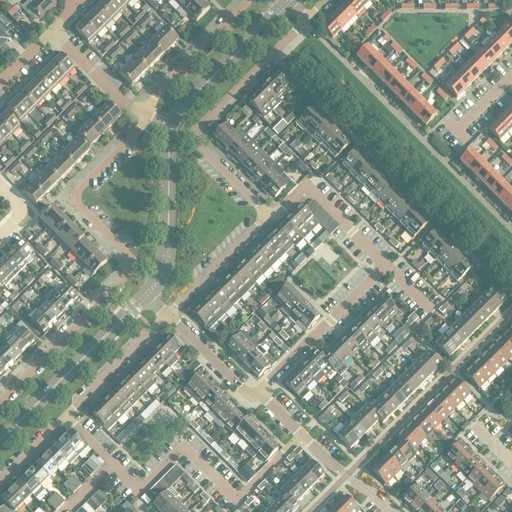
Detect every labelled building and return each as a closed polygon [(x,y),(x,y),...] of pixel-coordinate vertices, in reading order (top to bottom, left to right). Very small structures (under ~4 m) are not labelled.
[(29,0),(23,7),(21,9),(25,13),(34,21),(36,22),(38,21),(40,19),(41,20),(56,5),(50,0),(38,0),(35,3),(32,0),(29,0)] [(112,21),(120,13),(106,0),(105,0),(98,7),(112,21)] [(106,0),(120,13),(128,5),(122,0),(106,0)] [(180,8),(187,0),(172,0),(180,8)] [(188,16),(201,2),(198,0),(187,0),(180,8),(188,16)] [(355,18),(363,10),(352,0),(350,0),(344,6),(355,18)] [(352,0),(363,10),(370,2),(367,0),(352,0)] [(201,2),(188,16),(195,24),(209,10),(201,2)] [(14,6),(7,13),(12,18),(13,17),(16,13),(19,11),(14,6)] [(347,25),(355,18),(344,6),(336,14),(347,25)] [(104,29),(112,21),(98,7),(91,15),(104,29)] [(137,16),(141,20),(145,15),(141,11),(137,16)] [(340,33),(347,25),(336,14),(329,22),(340,33)] [(96,37),(104,29),(91,15),(83,23),(96,37)] [(9,25),(1,16),(0,17),(0,23),(5,29),(9,25)] [(137,24),(141,20),(137,16),(132,20),(137,24)] [(143,22),(147,26),(151,22),(147,17),(143,22)] [(142,30),(147,26),(143,22),(138,26),(142,30)] [(332,40),(340,33),(329,22),(321,29),(332,40)] [(89,44),(96,37),(83,23),(75,31),(89,44)] [(121,31),(125,35),(130,31),(125,26),(121,31)] [(157,35),(170,48),(178,41),(164,27),(157,35)] [(500,34),(510,45),(511,43),(511,31),(507,27),(500,34)] [(121,39),(125,35),(121,31),(117,35),(121,39)] [(127,37),(132,41),(136,37),(132,33),(127,37)] [(503,53),(510,45),(500,34),(492,42),(503,53)] [(162,56),(170,48),(157,35),(149,43),(162,56)] [(127,46),(132,41),(127,37),(123,41),(127,46)] [(383,48),(387,43),(390,41),(386,37),(383,39),(382,39),(378,42),(383,48)] [(106,46),(110,50),(115,46),(110,41),(106,46)] [(495,61),(503,53),(492,42),(484,50),(495,61)] [(155,64),(162,56),(149,43),(141,51),(155,64)] [(390,55),(394,51),(397,48),(393,44),(391,47),(387,43),(383,48),(390,55)] [(106,55),(110,50),(106,46),(102,50),(106,55)] [(364,66),(375,55),(367,47),(356,58),(364,66)] [(112,52),(117,57),(121,52),(117,48),(112,52)] [(487,68),(495,61),(484,50),(476,58),(487,68)] [(147,72),(155,64),(141,51),(133,58),(147,72)] [(112,61),(117,57),(112,52),(108,57),(112,61)] [(371,74),(383,63),(375,55),(364,66),(371,74)] [(53,64),(67,77),(74,69),(61,56),(53,64)] [(139,80),(147,72),(133,58),(126,66),(139,80)] [(479,76),(487,68),(476,58),(469,65),(479,76)] [(379,81),(390,70),(383,63),(371,74),(379,81)] [(59,85),(67,77),(53,64),(45,71),(59,85)] [(472,84),(479,76),(469,65),(461,73),(472,84)] [(131,87),(139,80),(126,66),(118,74),(131,87)] [(269,76),(288,94),(289,92),(291,92),(294,90),(294,88),(295,86),(294,85),(293,83),(292,83),(289,79),(290,78),(286,74),(285,75),(280,70),(274,76),(272,73),(269,76)] [(387,89),(398,78),(390,70),(379,81),(387,89)] [(51,93),(59,85),(45,71),(38,79),(51,93)] [(464,92),(472,84),(461,73),(453,81),(464,92)] [(287,94),(288,94),(269,76),(267,78),(269,81),(264,86),(277,99),(283,92),(285,94),(286,93),(287,94)] [(395,97),(406,86),(398,78),(387,89),(395,97)] [(43,100),(51,93),(38,79),(30,87),(43,100)] [(456,99),(464,92),(453,81),(445,89),(456,99)] [(257,88),(253,91),(272,110),(273,110),(281,102),(277,99),(264,86),(259,91),(257,88)] [(402,105),(413,94),(406,86),(395,97),(402,105)] [(36,108),(43,100),(30,87),(22,94),(36,108)] [(270,112),(272,110),(253,91),(251,93),(254,96),(248,102),(261,115),(263,116),(264,118),(266,116),(268,116),(270,113),(270,112)] [(28,116),(36,108),(22,94),(14,102),(28,116)] [(410,113),(421,101),(413,94),(402,105),(410,113)] [(418,120),(429,109),(421,101),(410,113),(418,120)] [(20,123),(28,116),(14,102),(7,110),(20,123)] [(299,107),(303,110),(308,105),(304,102),(299,107)] [(100,111),(113,125),(121,117),(107,103),(100,111)] [(70,111),(74,115),(78,111),(74,107),(70,111)] [(246,107),(241,112),(247,117),(251,113),(246,107)] [(299,119),(295,124),(303,133),(304,133),(305,132),(308,129),(308,128),(320,116),(313,108),(301,121),(299,119)] [(292,114),(296,118),(301,113),(297,109),(292,114)] [(429,109),(418,120),(425,128),(437,117),(429,109)] [(69,120),(74,115),(70,111),(65,116),(69,120)] [(105,132),(113,125),(100,111),(92,119),(105,132)] [(0,120),(0,123),(12,135),(20,128),(6,114),(0,120)] [(291,114),(283,122),(287,126),(295,118),(291,114)] [(308,129),(305,132),(312,139),(315,136),(328,123),(320,116),(308,128),(308,129)] [(507,135),(511,130),(511,124),(504,116),(496,124),(507,135)] [(255,117),(251,121),(256,125),(259,122),(255,117)] [(98,140),(105,132),(92,119),(84,127),(98,140)] [(287,127),(287,126),(283,122),(282,121),(272,131),(277,136),(287,127)] [(0,138),(4,143),(12,135),(0,123),(0,138)] [(315,136),(312,139),(319,146),(321,145),(322,143),(335,130),(328,123),(315,136)] [(218,132),(213,137),(218,142),(216,145),(218,147),(235,130),(235,129),(233,131),(226,124),(222,128),(221,127),(217,131),(218,132)] [(500,143),(507,135),(496,124),(488,131),(500,143)] [(90,148),(98,140),(84,127),(76,134),(90,148)] [(235,130),(218,147),(221,150),(223,147),(228,152),(245,135),(238,128),(236,130),(235,130)] [(322,143),(321,145),(328,152),(330,150),(330,151),(342,138),(335,130),(322,143)] [(44,137),(48,141),(52,137),(48,133),(44,137)] [(245,135),(228,152),(234,157),(231,160),(233,163),(253,143),(245,135)] [(43,146),(48,141),(44,137),(39,142),(43,146)] [(342,138),(330,151),(337,158),(350,145),(342,138)] [(68,147),(82,160),(90,152),(76,139),(68,147)] [(253,143),(233,163),(236,165),(239,163),(244,168),(257,155),(261,151),(253,143)] [(74,168),(82,160),(68,147),(61,154),(74,168)] [(29,152),(32,156),(37,152),(33,148),(29,152)] [(257,155),(244,168),(249,173),(246,176),(249,178),(266,161),(269,159),(261,151),(257,155)] [(349,173),(363,159),(356,151),(343,164),(342,166),(349,173)] [(467,170),(478,159),(470,151),(459,162),(467,170)] [(28,161),(32,156),(29,152),(24,157),(28,161)] [(66,175),(74,168),(61,154),(53,162),(66,175)] [(266,161),(249,178),(252,181),(254,178),(259,183),(272,171),(276,166),(269,159),(266,161)] [(357,179),(370,166),(363,159),(349,173),(351,172),(357,179)] [(475,178),(486,167),(478,159),(467,170),(475,178)] [(59,183),(66,175),(53,162),(45,170),(59,183)] [(272,171),(259,183),(264,188),(262,191),(264,194),(282,177),(284,174),(276,166),(272,171)] [(363,188),(377,173),(370,166),(357,179),(358,179),(356,180),(363,187),(363,188)] [(482,186),(494,175),(486,167),(475,178),(482,186)] [(51,191),(59,183),(45,170),(37,177),(51,191)] [(372,193),(385,181),(377,173),(363,188),(370,195),(372,193)] [(282,177),(264,194),(267,196),(270,194),(275,199),(280,194),(282,192),(287,197),(297,187),(284,174),(282,177)] [(490,193),(501,182),(494,175),(482,186),(490,193)] [(43,199),(51,191),(37,177),(30,185),(43,199)] [(336,179),(331,185),(334,188),(337,184),(337,185),(340,182),(336,179)] [(379,201),(392,188),(385,181),(372,193),(379,201)] [(498,201),(509,190),(501,182),(490,193),(498,201)] [(35,206),(43,199),(30,185),(22,193),(35,206)] [(387,208),(399,195),(392,188),(379,201),(387,208)] [(505,209),(511,202),(511,192),(509,190),(498,201),(505,209)] [(394,215),(407,202),(399,195),(387,208),(394,215)] [(313,202),(304,210),(308,215),(317,206),(313,202)] [(401,222),(414,210),(407,202),(394,215),(401,222)] [(317,206),(308,215),(313,219),(322,210),(317,206)] [(290,212),(308,229),(311,233),(319,226),(317,223),(313,220),(313,219),(308,215),(304,210),(301,207),(295,213),(292,210),(290,212)] [(46,230),(60,217),(52,209),(39,223),(46,230)] [(313,219),(313,220),(317,223),(326,215),(322,210),(313,219)] [(408,230),(421,217),(414,210),(401,222),(408,229),(408,230)] [(285,222),(298,235),(297,235),(303,241),(311,233),(308,229),(290,212),(288,215),(290,218),(285,222)] [(317,223),(319,226),(321,228),(330,219),(326,215),(317,223)] [(54,238),(68,224),(60,217),(46,230),(54,238)] [(412,241),(416,237),(428,224),(421,217),(408,230),(408,229),(405,233),(405,234),(406,236),(409,239),(411,240),(412,241)] [(326,232),(334,223),(330,219),(321,228),(326,232)] [(275,228),(296,248),(303,241),(297,235),(298,235),(285,222),(280,228),(277,225),(275,228)] [(334,223),(326,232),(330,236),(339,227),(334,223)] [(62,246),(75,232),(68,224),(54,238),(62,246)] [(295,249),(296,248),(275,228),(272,230),(275,233),(270,238),(286,254),(293,246),(295,249)] [(69,253),(83,240),(75,232),(62,246),(69,253)] [(436,232),(421,246),(428,254),(443,239),(436,232)] [(278,262),(286,254),(270,238),(264,243),(262,240),(259,243),(278,262)] [(428,254),(427,256),(434,263),(436,261),(450,247),(443,239),(428,254)] [(77,261),(91,247),(83,240),(69,253),(77,261)] [(13,250),(25,262),(32,254),(21,242),(13,250)] [(270,269),(278,262),(259,243),(257,246),(259,248),(254,253),(270,269)] [(85,269),(98,255),(91,247),(77,261),(85,269)] [(450,247),(436,261),(443,269),(458,254),(450,247)] [(5,258),(17,269),(20,272),(27,265),(24,262),(25,262),(13,250),(5,258)] [(244,258),(262,276),(263,277),(270,269),(254,253),(249,258),(246,256),(244,258)] [(458,254),(443,269),(450,276),(465,261),(458,254)] [(98,255),(85,269),(93,276),(106,263),(98,255)] [(302,255),(298,259),(302,264),(307,259),(302,255)] [(0,263),(0,268),(12,280),(20,272),(17,269),(5,258),(0,263)] [(239,268),(255,285),(255,284),(262,276),(244,258),(241,261),(244,263),(239,268)] [(465,261),(450,276),(458,283),(472,269),(465,261)] [(4,288),(12,280),(0,268),(0,283),(2,285),(1,285),(4,288)] [(247,293),(255,285),(239,268),(233,273),(231,271),(228,274),(247,293)] [(240,300),(247,293),(228,274),(226,276),(229,278),(223,284),(240,300)] [(230,306),(232,308),(240,300),(223,284),(218,289),(216,286),(213,289),(230,306)] [(54,293),(68,308),(73,303),(75,305),(79,301),(65,286),(60,291),(58,289),(54,293)] [(282,307),(295,294),(287,287),(275,299),(282,307)] [(487,295),(500,308),(507,300),(494,288),(487,295)] [(221,312),(225,315),(232,308),(230,306),(213,289),(211,291),(213,294),(208,299),(220,312),(221,312)] [(68,308),(54,293),(52,291),(44,300),(47,304),(62,318),(66,315),(63,313),(68,308)] [(262,306),(269,299),(264,294),(257,301),(262,306)] [(287,318),(303,302),(295,294),(282,307),(283,307),(280,310),(287,318)] [(492,315),(500,308),(487,295),(479,302),(492,315)] [(197,304),(217,323),(225,315),(221,312),(220,312),(208,299),(203,304),(201,301),(197,304)] [(377,307),(390,320),(397,312),(393,308),(394,307),(390,303),(389,304),(385,299),(377,307)] [(295,326),(311,310),(303,302),(287,318),(295,326)] [(485,323),(492,315),(479,302),(472,310),(485,323)] [(58,322),(62,318),(47,304),(44,308),(41,306),(37,310),(39,312),(39,313),(51,325),(56,320),(58,322)] [(208,332),(217,323),(197,304),(195,306),(198,309),(192,314),(197,319),(196,320),(200,324),(201,323),(205,327),(203,328),(208,332)] [(389,320),(390,320),(377,307),(369,315),(386,331),(393,324),(389,320)] [(311,310),(295,326),(305,335),(308,332),(306,330),(310,327),(311,328),(315,323),(314,322),(319,318),(311,310)] [(477,330),(485,323),(472,310),(465,317),(477,330)] [(47,329),(51,325),(39,313),(30,321),(44,336),(49,331),(47,329)] [(408,322),(405,325),(406,325),(409,328),(418,319),(413,314),(407,320),(408,322)] [(362,322),(374,335),(382,328),(385,331),(386,331),(369,315),(362,322)] [(470,337),(477,330),(465,317),(457,325),(470,337)] [(354,330),(369,346),(377,338),(374,335),(362,322),(354,330)] [(13,338),(25,351),(30,346),(32,348),(36,344),(23,331),(26,328),(21,323),(9,334),(13,338)] [(403,333),(406,337),(410,333),(409,328),(406,325),(401,330),(404,333),(403,333)] [(462,345),(470,337),(457,325),(450,332),(462,345)] [(511,350),(511,335),(505,329),(498,337),(511,350)] [(369,346),(354,330),(346,338),(363,355),(371,347),(369,346)] [(235,355),(250,339),(243,331),(227,347),(235,355)] [(455,352),(462,345),(450,332),(442,339),(455,352)] [(220,334),(215,339),(215,340),(218,343),(219,343),(224,338),(220,334)] [(506,359),(511,352),(511,350),(498,337),(491,344),(506,359)] [(21,355),(25,351),(13,338),(4,347),(19,361),(23,358),(21,355)] [(158,344),(177,363),(178,362),(174,358),(182,351),(178,347),(179,346),(175,342),(174,343),(169,338),(163,344),(161,341),(158,344)] [(363,355),(346,338),(338,345),(351,358),(359,351),(363,355)] [(242,363),(258,347),(250,339),(235,355),(242,363)] [(447,359),(455,352),(442,339),(435,347),(447,359)] [(170,370),(177,363),(158,344),(155,346),(158,349),(153,354),(169,369),(170,370)] [(498,366),(506,359),(491,344),(483,351),(498,366)] [(344,366),(351,358),(338,345),(331,353),(344,366)] [(250,371),(267,354),(260,346),(258,347),(242,363),(250,371)] [(15,365),(19,361),(4,347),(0,351),(0,359),(8,368),(13,363),(15,365)] [(491,374),(498,366),(483,351),(476,359),(491,374)] [(329,366),(323,360),(316,353),(309,361),(324,377),(326,378),(327,380),(335,373),(339,378),(340,377),(329,366)] [(347,370),(344,366),(331,353),(323,360),(329,366),(340,377),(347,370)] [(420,361),(433,374),(441,366),(428,353),(420,361)] [(162,376),(169,369),(153,354),(149,358),(146,355),(143,358),(162,376)] [(267,354),(250,371),(258,379),(263,374),(264,375),(268,371),(267,370),(271,366),(272,367),(276,363),(267,354)] [(139,368),(151,381),(157,375),(160,377),(161,376),(161,377),(162,376),(143,358),(141,360),(144,363),(139,368)] [(3,372),(8,368),(0,359),(0,376),(2,379),(6,375),(3,372)] [(484,381),(491,374),(476,359),(468,366),(484,381)] [(191,376),(196,371),(201,367),(195,361),(186,370),(191,376)] [(316,385),(324,377),(309,361),(301,369),(313,382),(316,385)] [(426,381),(433,374),(420,361),(413,368),(426,381)] [(477,388),(484,381),(468,366),(462,373),(477,388)] [(128,373),(147,392),(155,385),(151,381),(139,368),(134,374),(131,371),(128,373)] [(419,388),(426,381),(413,368),(406,375),(419,388)] [(306,389),(313,382),(301,369),(293,377),(309,393),(310,393),(306,389)] [(140,400),(147,392),(128,373),(125,376),(128,379),(123,384),(140,400)] [(191,398),(206,383),(198,375),(186,388),(183,391),(191,398)] [(411,395),(419,388),(406,375),(399,382),(411,395)] [(301,401),(309,393),(293,377),(285,385),(297,397),(301,401)] [(447,387),(462,402),(470,395),(455,380),(447,387)] [(337,389),(340,393),(348,385),(343,381),(339,385),(340,386),(337,389)] [(404,403),(411,395),(399,382),(391,390),(404,403)] [(198,406),(214,390),(206,383),(191,398),(198,406)] [(132,408),(140,400),(123,384),(118,389),(115,386),(113,389),(132,408)] [(172,387),(164,395),(167,398),(168,399),(176,391),(175,390),(172,387)] [(381,394),(384,397),(397,410),(404,403),(391,390),(389,387),(381,394)] [(455,410),(462,402),(447,387),(440,394),(455,410)] [(123,416),(132,408),(113,389),(110,391),(113,394),(108,399),(123,416)] [(214,390),(198,406),(206,414),(209,411),(222,398),(214,390)] [(448,417),(455,410),(440,394),(432,402),(448,417)] [(390,417),(397,410),(384,397),(377,404),(390,417)] [(209,411),(206,414),(214,421),(229,406),(222,398),(209,411)] [(318,402),(321,405),(324,409),(328,405),(325,401),(324,402),(321,398),(318,402)] [(117,423),(123,416),(108,399),(103,404),(100,401),(97,404),(117,423)] [(440,424),(448,417),(432,402),(425,409),(440,424)] [(107,433),(117,423),(97,404),(95,406),(98,409),(92,415),(97,419),(96,420),(100,424),(100,423),(104,427),(103,428),(107,433)] [(382,424),(390,417),(377,404),(370,411),(379,421),(382,424)] [(224,426),(237,413),(229,406),(214,421),(213,422),(220,430),(224,426)] [(379,421),(370,411),(366,408),(359,415),(371,428),(379,421)] [(433,432),(440,424),(425,409),(418,416),(433,432)] [(323,415),(318,420),(321,424),(327,418),(330,416),(326,412),(323,415)] [(232,434),(247,419),(246,419),(244,421),(237,413),(224,426),(232,434)] [(364,435),(371,428),(359,415),(351,423),(364,435)] [(426,439),(433,432),(418,416),(410,424),(426,439)] [(242,440),(254,427),(247,419),(232,434),(240,442),(242,440)] [(136,420),(132,423),(136,427),(137,428),(141,424),(136,420)] [(357,443),(364,435),(351,423),(344,430),(357,443)] [(418,446),(426,439),(410,424),(403,431),(418,446)] [(349,450),(357,443),(344,430),(339,425),(333,432),(337,436),(337,437),(349,450)] [(249,448),(262,435),(254,427),(242,440),(249,448)] [(62,441),(78,458),(88,447),(84,443),(83,444),(69,430),(64,434),(66,436),(62,441)] [(412,453),(418,446),(403,431),(396,438),(401,443),(414,457),(415,456),(412,453)] [(262,435),(249,448),(245,452),(253,459),(257,455),(270,443),(262,435)] [(119,436),(115,440),(120,445),(124,441),(119,436)] [(51,448),(66,462),(70,466),(72,463),(72,460),(76,460),(78,458),(62,441),(57,446),(55,444),(51,448)] [(270,443),(257,455),(265,463),(278,450),(270,443)] [(407,464),(414,457),(401,443),(397,447),(395,446),(392,449),(407,464)] [(452,465),(467,450),(459,443),(444,458),(452,465)] [(45,458),(57,471),(66,462),(51,448),(47,451),(49,453),(45,458)] [(400,471),(407,464),(392,449),(390,452),(391,453),(387,457),(400,471)] [(459,473),(474,458),(467,450),(452,465),(459,473)] [(393,478),(400,471),(387,457),(382,462),(381,460),(378,463),(393,478)] [(34,464),(49,479),(57,471),(45,458),(40,463),(38,461),(34,464)] [(466,480),(481,465),(474,458),(459,473),(466,480)] [(308,461),(301,467),(304,470),(316,483),(324,476),(312,464),(313,462),(310,459),(308,461)] [(85,465),(94,473),(99,469),(90,460),(85,465)] [(385,486),(393,478),(378,463),(375,466),(376,468),(372,472),(385,486)] [(40,488),(49,479),(34,464),(30,468),(32,470),(28,475),(40,488)] [(81,469),(90,478),(94,473),(85,465),(81,469)] [(175,465),(171,470),(180,479),(185,475),(175,465)] [(474,487),(489,472),(481,465),(466,480),(474,487)] [(241,471),(238,475),(247,484),(254,477),(245,467),(241,471)] [(301,468),(294,475),(309,490),(316,483),(304,470),(301,467),(301,468)] [(171,470),(166,474),(176,484),(180,479),(171,470)] [(481,495),(496,480),(489,472),(474,487),(481,495)] [(166,474),(162,479),(171,488),(176,484),(166,474)] [(44,491),(40,488),(28,475),(23,480),(21,478),(17,481),(32,496),(36,500),(38,497),(38,494),(42,494),(44,491)] [(286,482),(289,485),(302,498),(309,490),(294,475),(286,482)] [(68,481),(77,490),(82,486),(73,477),(68,481)] [(408,478),(404,483),(408,487),(412,483),(409,480),(408,478)] [(162,479),(157,483),(167,493),(171,488),(162,479)] [(496,480),(481,495),(489,502),(494,497),(496,494),(501,489),(503,487),(496,480)] [(23,504),(32,496),(17,481),(13,485),(15,487),(11,492),(23,504)] [(64,486),(73,495),(77,490),(68,481),(64,486)] [(439,481),(435,485),(441,490),(444,487),(439,481)] [(157,483),(153,488),(162,497),(166,494),(167,493),(157,483)] [(289,485),(282,492),(294,505),(295,505),(302,498),(289,485)] [(409,508),(424,493),(416,485),(401,501),(409,508)] [(153,488),(149,492),(157,501),(162,497),(153,488)] [(460,489),(456,494),(461,499),(466,495),(460,489)] [(507,490),(502,496),(506,499),(511,493),(507,490)] [(0,499),(5,504),(0,509),(0,511),(2,511),(15,511),(23,504),(11,492),(6,497),(4,495),(0,498),(0,499)] [(94,496),(103,505),(107,501),(98,492),(94,496)] [(285,496),(278,503),(286,511),(294,511),(298,509),(298,508),(295,505),(294,505),(282,492),(281,493),(285,496)] [(412,511),(419,511),(431,500),(424,493),(409,508),(412,511)] [(51,498),(60,507),(65,503),(56,494),(51,498)] [(157,501),(152,506),(158,511),(161,511),(172,501),(166,494),(162,497),(157,501)] [(98,510),(103,505),(94,496),(89,501),(98,510)] [(464,497),(461,500),(466,506),(469,503),(464,497)] [(499,499),(493,504),(498,509),(505,502),(501,497),(499,499)] [(47,503),(56,511),(60,507),(51,498),(47,503)] [(336,505),(343,511),(358,511),(359,511),(345,499),(341,503),(339,502),(336,505)] [(433,511),(438,507),(431,500),(419,511),(433,511)] [(172,501),(161,511),(175,511),(180,508),(172,501)] [(119,511),(135,511),(127,503),(119,511)] [(286,511),(278,503),(270,510),(272,511),(286,511)]
